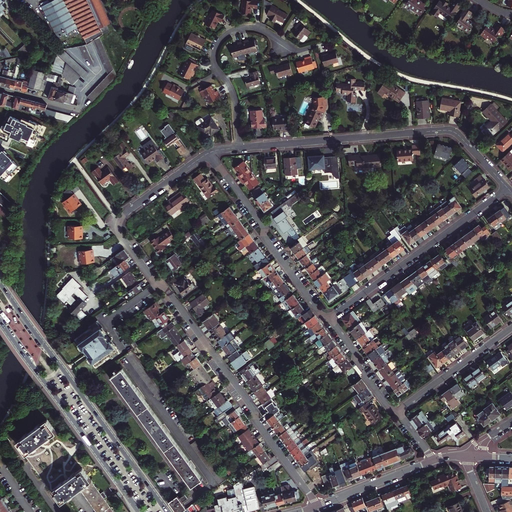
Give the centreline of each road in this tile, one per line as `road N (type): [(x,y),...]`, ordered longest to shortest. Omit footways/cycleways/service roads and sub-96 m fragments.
road 1 (residential): [(318,506),(118,230),(122,215),(208,152)]
road 2 (residential): [(239,147),(448,130),(507,188)]
road 3 (secondary): [(166,511),(0,283)]
road 4 (secondary): [(0,321),(139,511)]
road 5 (residential): [(329,318),(507,188)]
road 6 (residential): [(208,152),(329,318)]
road 7 (residential): [(239,147),(235,99),(216,48),(243,27),(286,45)]
road 8 (residential): [(511,327),(397,410)]
road 9 (tertiary): [(318,506),(433,461)]
